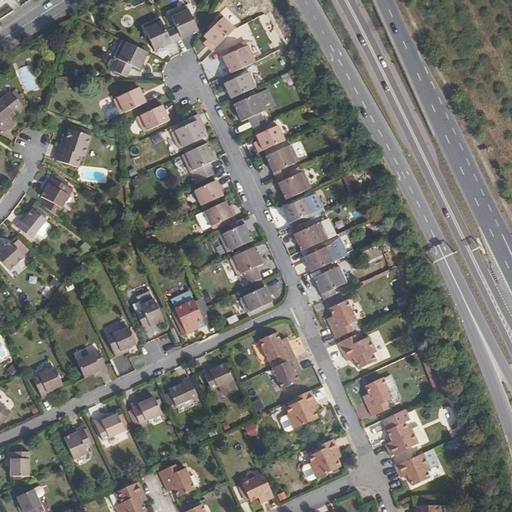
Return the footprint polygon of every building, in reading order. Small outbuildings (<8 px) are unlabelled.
[(177,27),(171,30),(177,42),(199,32),(187,7),(170,14),(177,27)] [(204,37),(216,48),(235,29),(236,28),(224,16),(204,37)] [(177,42),(171,30),(167,32),(160,19),(144,27),(155,52),(177,42)] [(148,53),(123,41),(116,58),(122,61),(116,72),(128,78),(134,67),(140,70),(148,53)] [(221,52),(231,74),(257,62),(249,46),(236,52),(233,47),(221,52)] [(225,84),(232,99),(257,87),(250,72),(225,84)] [(114,100),(121,115),(146,103),(139,88),(114,100)] [(0,95),(0,129),(2,131),(12,122),(8,118),(14,112),(22,106),(20,103),(10,92),(8,89),(3,93),(0,95)] [(13,89),(10,92),(20,103),(22,101),(13,89)] [(237,99),(239,103),(256,95),(254,92),(237,99)] [(249,119),(254,129),(267,124),(262,113),(268,110),(260,93),(256,95),(239,103),(234,105),(242,122),(249,119)] [(164,106),(138,117),(145,133),(171,120),(164,106)] [(8,118),(12,122),(18,117),(14,112),(8,118)] [(195,116),(170,128),(180,149),(205,138),(195,116)] [(259,132),(260,135),(277,126),(276,124),(268,127),(259,132)] [(68,131),(90,139),(91,135),(70,126),(68,131)] [(257,136),(264,151),(286,140),(279,126),(277,126),(260,135),(257,136)] [(66,142),(63,151),(59,164),(78,170),(82,157),(85,158),(91,140),(90,139),(68,131),(67,131),(63,141),(66,142)] [(208,143),(183,155),(197,184),(214,175),(209,164),(216,160),(208,143)] [(267,157),(277,178),(288,173),(287,168),(300,162),(292,145),(267,157)] [(288,173),(277,178),(287,200),(313,188),(305,172),(291,178),(288,173)] [(51,179),(61,184),(63,181),(52,176),(51,179)] [(47,203),(44,207),(58,218),(70,197),(64,194),(68,188),(61,184),(51,179),(49,178),(46,184),(48,185),(45,192),(41,199),(47,203)] [(216,180),(195,190),(202,205),(224,196),(216,180)] [(308,197),(283,209),(290,224),(315,212),(308,197)] [(227,202),(205,212),(211,227),(234,217),(229,206),(227,202)] [(237,215),(233,205),(229,206),(234,217),(237,215)] [(29,215),(24,222),(19,227),(34,238),(37,233),(42,237),(52,225),(31,209),(27,213),(29,215)] [(205,212),(196,216),(203,230),(211,227),(205,212)] [(243,219),(231,225),(233,230),(220,236),(228,253),(253,241),(243,219)] [(292,230),(302,252),(328,240),(320,224),(307,230),(305,225),(292,230)] [(1,242),(0,243),(0,260),(10,271),(26,257),(12,242),(6,247),(1,242)] [(305,257),(312,272),(337,261),(330,246),(305,257)] [(255,247),(231,259),(239,276),(245,273),(250,285),(262,279),(257,268),(263,264),(255,247)] [(315,279),(324,300),(336,294),(335,290),(347,284),(340,267),(315,279)] [(266,288),(241,299),(248,314),(273,303),(266,288)] [(172,300),(176,309),(195,300),(191,292),(172,300)] [(207,307),(204,300),(197,303),(195,300),(176,309),(188,334),(198,330),(196,324),(204,320),(206,325),(208,329),(215,325),(207,307)] [(335,320),(330,323),(337,339),(353,331),(350,324),(357,321),(348,300),(330,309),(333,316),(335,320)] [(146,333),(153,330),(152,328),(159,324),(165,321),(156,302),(143,308),(145,313),(138,316),(146,333)] [(196,324),(198,330),(206,325),(204,320),(196,324)] [(117,358),(124,355),(123,353),(129,349),(138,346),(130,328),(108,338),(117,358)] [(275,360),(278,366),(296,358),(288,343),(282,345),(281,341),(277,333),(260,342),(269,362),(275,360)] [(355,336),(339,343),(347,362),(352,359),(357,357),(359,361),(354,363),(357,370),(372,363),(369,357),(373,355),(366,339),(362,341),(358,343),(355,336)] [(93,375),(101,372),(101,374),(108,371),(99,351),(77,362),(85,379),(93,375)] [(278,366),(272,369),(282,390),(299,382),(296,374),(294,370),(300,367),(296,358),(278,366)] [(211,371),(210,368),(203,371),(212,390),(234,380),(226,364),(218,367),(211,371)] [(43,399),(49,396),(47,393),(55,390),(63,386),(56,369),(33,379),(43,399)] [(385,380),(391,393),(398,389),(392,377),(385,380)] [(169,390),(170,393),(175,404),(177,407),(198,397),(189,378),(183,381),(184,383),(177,386),(169,390)] [(372,399),(366,401),(373,416),(389,409),(386,403),(393,399),(391,393),(385,380),(384,378),(366,387),(370,394),(372,399)] [(311,391),(296,398),(297,400),(298,402),(288,407),(286,408),(288,415),(287,416),(292,427),(293,430),(318,418),(314,410),(312,406),(317,404),(311,391)] [(175,404),(170,393),(166,395),(171,407),(175,404)] [(139,405),(138,402),(132,405),(141,425),(162,415),(154,398),(146,402),(139,405)] [(0,424),(11,411),(0,402),(0,424)] [(382,421),(390,438),(392,438),(393,442),(389,444),(386,445),(391,456),(415,445),(408,430),(404,432),(401,424),(408,421),(403,411),(382,421)] [(103,422),(101,419),(95,422),(104,442),(126,432),(118,415),(110,419),(103,422)] [(292,427),(287,416),(280,419),(280,420),(284,430),(286,430),(292,427)] [(78,433),(71,436),(65,439),(75,460),(88,454),(85,449),(92,445),(85,430),(84,427),(77,430),(78,433)] [(408,430),(415,445),(422,442),(415,427),(408,430)] [(85,430),(92,445),(96,444),(88,429),(85,430)] [(340,467),(337,459),(334,453),(338,452),(333,440),(319,447),(321,451),(308,457),(311,464),(309,464),(314,476),(316,479),(340,467)] [(8,452),(8,460),(11,460),(11,467),(11,476),(30,477),(31,453),(8,452)] [(420,456),(395,467),(398,473),(401,478),(404,477),(408,475),(410,479),(409,479),(412,486),(426,480),(423,473),(427,471),(420,456)] [(303,467),(302,469),(306,478),(309,478),(314,476),(309,464),(303,467)] [(160,473),(167,489),(174,486),(175,489),(179,497),(197,489),(187,469),(180,472),(176,465),(160,473)] [(271,491),(260,467),(239,476),(247,494),(255,491),(259,489),(262,495),(271,491)] [(140,482),(117,493),(122,504),(119,505),(117,506),(119,511),(145,511),(147,511),(143,502),(140,496),(145,494),(140,482)] [(39,488),(35,490),(39,499),(44,497),(45,493),(43,489),(39,488)] [(17,498),(21,507),(23,511),(44,511),(35,490),(17,498)]
